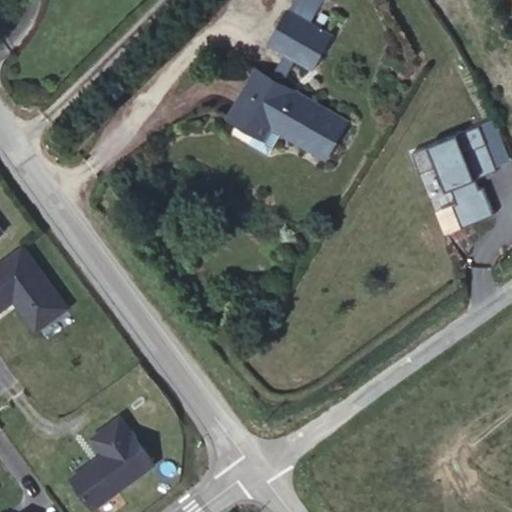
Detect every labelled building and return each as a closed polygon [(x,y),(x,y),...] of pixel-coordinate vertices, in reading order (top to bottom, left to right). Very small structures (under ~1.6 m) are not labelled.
[(294,0),(288,10),(310,23),(322,0),(294,0)] [(256,69),(227,119),(252,134),(247,141),(267,153),(280,130),(328,158),(349,123),(282,84),(297,59),(312,68),(330,35),(310,23),(288,10),(269,44),(283,52),(270,77),(256,69)] [(500,170),(482,125),(415,152),(423,173),(444,164),(459,203),(455,204),(464,228),(497,215),(485,187),(482,188),(478,179),(500,170)] [(23,245),(0,261),(0,309),(16,298),(20,304),(18,305),(36,331),(68,307),(23,245)] [(121,417),(93,438),(105,454),(72,478),(94,508),(155,464),(121,417)]
